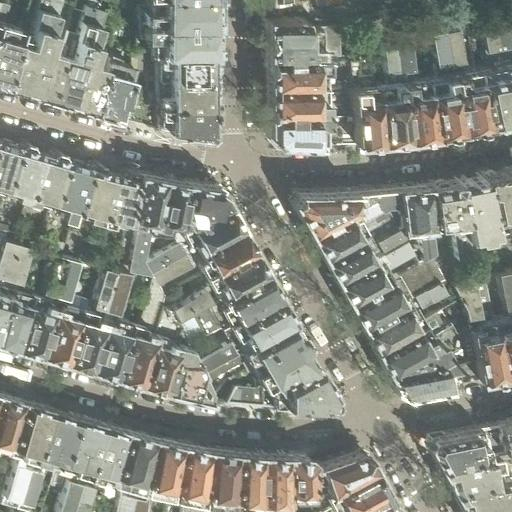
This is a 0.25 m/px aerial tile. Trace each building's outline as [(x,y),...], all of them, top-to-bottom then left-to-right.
[(26,90),(50,0),(39,0),(37,9),(36,8),(31,23),(21,20),(19,27),(3,83),(18,88),(26,90)] [(46,96),(61,42),(50,39),(52,32),(54,33),(59,14),(57,14),(61,0),(50,0),(26,90),(30,91),(46,96)] [(205,6),(204,0),(153,0),(154,4),(137,4),(137,19),(205,19),(205,18),(205,6)] [(261,0),(262,16),(302,18),(301,15),(280,15),(279,0),(261,0)] [(68,101),(93,8),(84,5),(83,7),(79,20),(78,19),(73,35),(64,32),(61,42),(46,96),(61,100),(68,101)] [(97,81),(104,58),(105,55),(92,51),(95,44),(96,44),(101,26),(105,11),(93,8),(68,101),(73,103),(89,108),(97,81)] [(327,53),(327,30),(317,30),(317,24),(303,24),(302,18),(262,16),(262,26),(262,55),(317,54),(344,55),(344,53),(327,53)] [(511,116),(511,60),(511,61),(503,16),(489,19),(509,117),(511,116)] [(205,48),(205,29),(205,19),(137,19),(137,33),(154,33),(154,48),(205,48)] [(509,117),(489,19),(476,21),(485,66),(475,68),(485,122),(509,117)] [(0,82),(3,83),(19,27),(0,21),(0,82)] [(485,122),(475,68),(462,71),(454,26),(440,28),(449,81),(458,127),(468,125),(485,122)] [(449,81),(440,28),(427,29),(432,76),(422,76),(429,132),(458,127),(449,81)] [(429,132),(422,76),(411,77),(406,31),(391,33),(395,71),(395,79),(401,136),(429,132)] [(401,136),(395,79),(395,71),(391,33),(378,34),(381,80),(372,80),(376,138),(401,136)] [(205,90),(205,58),(205,48),(154,48),(128,48),(129,66),(130,67),(137,67),(137,69),(144,69),(144,90),(152,89),(151,99),(206,98),(206,90),(205,90)] [(358,74),(356,54),(344,55),(317,54),(262,55),(262,66),(262,82),(318,81),(345,81),(372,80),(371,72),(358,74)] [(120,99),(126,81),(130,67),(129,66),(104,58),(97,81),(89,108),(106,112),(114,114),(114,115),(116,115),(120,99)] [(376,138),(372,80),(345,81),(346,81),(346,87),(345,87),(349,140),(350,139),(350,140),(376,138)] [(320,108),(318,81),(262,82),(263,101),(262,102),(262,108),(320,108)] [(349,140),(345,87),(339,88),(339,87),(322,87),(322,82),(345,81),(318,81),(320,108),(321,140),(321,141),(349,140)] [(206,125),(205,109),(206,109),(206,98),(151,99),(120,99),(116,115),(152,124),(162,126),(184,130),(197,132),(198,132),(206,125)] [(321,140),(320,108),(262,108),(262,111),(263,111),(263,131),(263,132),(270,139),(308,141),(321,140)] [(0,191),(0,192),(14,143),(0,138),(0,191)] [(25,199),(38,150),(31,148),(31,147),(28,142),(28,141),(20,139),(15,142),(14,143),(0,192),(25,199)] [(48,206),(63,157),(63,156),(62,155),(60,151),(60,150),(52,148),(47,151),(46,151),(46,152),(38,150),(25,199),(48,206)] [(72,213),(86,164),(85,163),(63,157),(48,206),(62,210),(60,217),(70,220),(72,213)] [(98,221),(110,170),(102,168),(102,167),(99,162),(91,159),(91,160),(86,162),(85,163),(86,164),(72,213),(86,217),(98,221)] [(511,217),(509,198),(511,197),(511,166),(502,168),(478,172),(489,228),(502,226),(502,229),(511,226),(511,217)] [(125,222),(136,170),(122,167),(122,168),(118,171),(117,171),(117,172),(110,170),(98,221),(109,223),(123,226),(125,222)] [(136,224),(127,270),(140,272),(144,259),(149,233),(150,226),(152,223),(160,175),(136,170),(125,222),(136,224)] [(489,228),(478,172),(456,177),(462,219),(464,237),(490,232),(489,228)] [(172,219),(173,222),(180,179),(160,175),(152,223),(159,223),(157,232),(170,232),(172,219)] [(462,219),(456,177),(453,177),(423,181),(427,224),(446,222),(447,228),(451,255),(457,254),(467,252),(464,237),(462,219)] [(177,228),(224,201),(217,187),(210,183),(181,178),(180,179),(173,222),(177,228)] [(427,224),(423,181),(421,182),(396,184),(401,222),(402,231),(414,230),(414,233),(416,244),(417,256),(430,249),(427,224)] [(342,208),(373,192),(379,205),(382,203),(386,212),(391,220),(388,222),(401,222),(396,184),(359,187),(359,188),(332,189),(333,189),(314,190),(292,190),(292,189),(287,198),(304,228),(342,208)] [(316,249),(386,212),(382,203),(379,205),(373,192),(342,208),(304,228),(316,249)] [(150,271),(236,224),(237,223),(224,201),(211,208),(177,228),(182,238),(144,259),(150,271)] [(379,248),(402,236),(398,231),(402,231),(401,222),(388,222),(391,220),(386,212),(316,249),(329,274),(379,248)] [(195,261),(201,272),(249,246),(236,224),(150,271),(157,283),(192,265),(192,264),(195,261)] [(28,244),(30,236),(15,232),(13,240),(28,244)] [(0,283),(13,240),(0,236),(0,283)] [(342,297),(413,258),(414,258),(417,256),(416,244),(408,247),(402,236),(379,248),(329,274),(342,297)] [(26,290),(15,287),(28,244),(13,240),(0,283),(0,340),(11,344),(26,290)] [(173,315),(261,267),(249,246),(201,272),(207,283),(168,304),(173,315)] [(463,265),(459,266),(457,254),(451,255),(430,249),(417,256),(414,258),(413,258),(342,297),(342,298),(355,319),(436,278),(443,274),(447,280),(465,276),(463,265)] [(36,351),(36,350),(63,255),(51,251),(38,294),(26,290),(11,344),(36,351)] [(97,264),(99,257),(92,254),(89,262),(97,264)] [(61,358),(79,295),(66,292),(75,258),(63,255),(36,350),(61,358)] [(482,261),(463,265),(465,276),(481,273),(494,270),(498,270),(495,259),(492,259),(482,261)] [(86,365),(113,270),(101,266),(91,299),(79,295),(61,358),(86,365)] [(217,325),(275,293),(261,267),(173,315),(187,341),(217,325)] [(511,368),(511,280),(510,267),(498,270),(494,270),(502,314),(490,316),(500,371),(501,371),(511,368)] [(113,270),(86,365),(112,373),(127,319),(115,315),(127,270),(114,268),(113,270)] [(137,380),(159,302),(162,294),(156,283),(152,275),(140,272),(137,283),(147,286),(137,322),(135,321),(127,319),(112,373),(136,380),(137,380)] [(500,371),(490,316),(484,286),(482,275),(466,278),(465,276),(447,280),(461,305),(463,315),(463,328),(465,339),(467,355),(471,354),(474,376),(475,376),(500,371)] [(413,306),(442,289),(436,278),(355,319),(356,322),(369,345),(419,317),(413,306)] [(197,366),(285,319),(289,317),(275,293),(217,325),(224,336),(193,355),(197,366)] [(162,387),(174,341),(176,335),(185,338),(186,341),(187,341),(173,315),(168,304),(159,302),(137,380),(160,386),(162,387)] [(444,352),(465,339),(463,328),(455,333),(448,321),(442,325),(434,310),(420,318),(419,317),(369,345),(370,346),(369,346),(382,369),(407,355),(412,365),(423,358),(425,362),(444,352)] [(308,362),(299,344),(300,338),(295,329),(289,328),(285,319),(197,366),(199,373),(203,381),(240,360),(244,369),(245,368),(251,370),(256,381),(284,364),(289,374),(308,362)] [(474,376),(471,354),(467,355),(465,339),(444,352),(425,362),(423,358),(412,365),(407,355),(382,369),(383,370),(392,387),(400,391),(442,383),(442,382),(454,380),(474,376)] [(199,373),(197,366),(193,355),(190,346),(174,341),(162,387),(204,396),(205,386),(203,381),(199,373)] [(330,391),(312,360),(308,362),(289,374),(284,364),(256,381),(257,382),(252,385),(230,383),(223,398),(269,403),(310,402),(311,402),(323,402),(323,403),(324,403),(330,391)] [(0,448),(1,449),(16,396),(0,391),(0,448)] [(26,456),(42,403),(32,400),(16,396),(1,449),(14,453),(0,503),(12,506),(24,465),(20,464),(22,457),(21,454),(26,456)] [(54,464),(69,411),(52,406),(42,403),(26,456),(32,458),(30,466),(24,465),(12,506),(27,510),(38,469),(40,460),(54,464)] [(58,498),(53,511),(81,511),(90,484),(77,480),(76,480),(94,418),(85,415),(84,415),(69,411),(54,464),(44,494),(58,498)] [(105,479),(121,426),(94,418),(76,480),(77,480),(80,471),(105,479)] [(511,445),(511,422),(511,418),(503,420),(493,422),(443,431),(426,434),(422,442),(434,463),(440,459),(511,445)] [(118,493),(117,497),(113,511),(131,511),(149,434),(121,426),(105,479),(118,483),(118,488),(118,493)] [(166,494),(176,440),(149,434),(131,511),(145,511),(148,500),(152,492),(166,494)] [(195,511),(206,445),(202,445),(176,440),(166,494),(179,497),(180,507),(179,511),(195,511)] [(210,511),(211,511),(214,501),(227,503),(230,448),(206,445),(195,511),(210,511)] [(511,445),(440,459),(446,484),(511,472),(511,445)] [(323,495),(372,468),(371,466),(363,452),(363,451),(353,447),(307,463),(308,487),(308,491),(322,493),(323,495)] [(255,511),(256,495),(258,450),(230,448),(227,503),(240,504),(239,511),(255,511)] [(270,511),(271,506),(284,507),(283,488),(282,451),(258,450),(256,495),(255,511),(270,511)] [(308,487),(307,463),(307,457),(301,451),(282,451),(283,488),(308,487)] [(343,511),(384,490),(372,468),(323,495),(327,503),(310,511),(343,511)] [(511,472),(446,484),(459,509),(511,498),(511,472)] [(396,511),(384,490),(343,511),(396,511)] [(511,511),(511,498),(459,509),(460,511),(511,511)]
